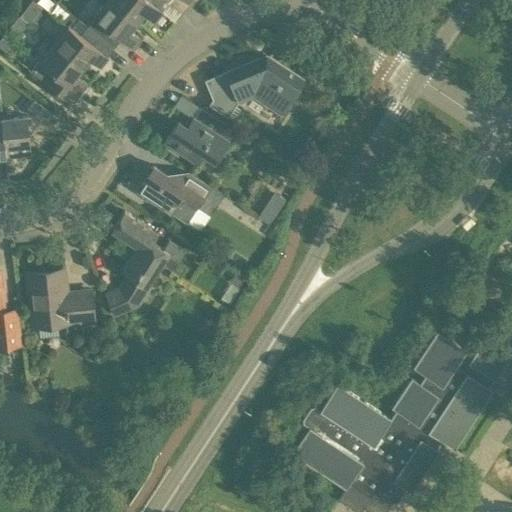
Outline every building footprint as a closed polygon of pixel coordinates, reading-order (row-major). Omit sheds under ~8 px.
[(94,17),(87,26),(113,47),(120,38),(132,48),(140,38),(129,29),(136,21),(110,0),(104,0),(93,15),(94,17)] [(162,11),(160,10),(167,1),(165,0),(110,0),(136,21),(143,12),(154,21),(162,11)] [(35,14),(25,7),(20,14),(29,21),(35,14)] [(67,25),(53,43),(82,66),(88,58),(99,67),(107,57),(106,56),(113,47),(87,26),(80,35),(67,25)] [(86,84),(75,75),(82,66),(53,43),(31,70),(43,80),(70,103),(86,84)] [(208,103),(227,116),(238,98),(253,93),(281,111),(303,78),(264,53),(203,79),(212,98),(208,103)] [(25,108),(48,126),(56,117),(32,99),(25,108)] [(26,115),(0,118),(4,156),(30,153),(26,115)] [(214,161),(228,140),(192,116),(186,126),(177,120),(163,141),(193,160),(199,151),(214,161)] [(180,197),(195,207),(208,186),(187,172),(180,182),(152,164),(136,189),(170,212),(180,197)] [(268,224),(276,211),(265,204),(257,216),(268,224)] [(135,305),(134,302),(161,261),(171,268),(183,249),(168,239),(163,247),(152,240),(157,232),(123,210),(110,229),(136,245),(120,269),(126,273),(117,287),(103,293),(112,314),(135,305)] [(279,230),(271,225),(265,233),(273,238),(279,230)] [(236,269),(228,280),(239,288),(247,276),(236,269)] [(79,319),(80,327),(92,325),(89,289),(65,292),(63,270),(27,273),(32,324),(79,319)] [(0,345),(19,343),(15,308),(3,310),(0,284),(0,345)] [(511,321),(502,314),(496,324),(511,334),(511,321)] [(382,511),(391,500),(395,503),(405,488),(411,492),(438,450),(436,448),(441,440),(454,448),(492,389),(488,386),(493,378),(494,379),(511,351),(485,334),(477,345),(471,341),(468,342),(464,348),(436,330),(412,366),(424,374),(419,382),(410,377),(390,407),(395,409),(389,417),(336,382),(319,408),(313,404),(309,405),(301,418),(302,422),(307,426),(290,452),(344,487),(338,497),(337,496),(336,497),(358,511),(359,511),(363,506),(373,511),(382,511)]
